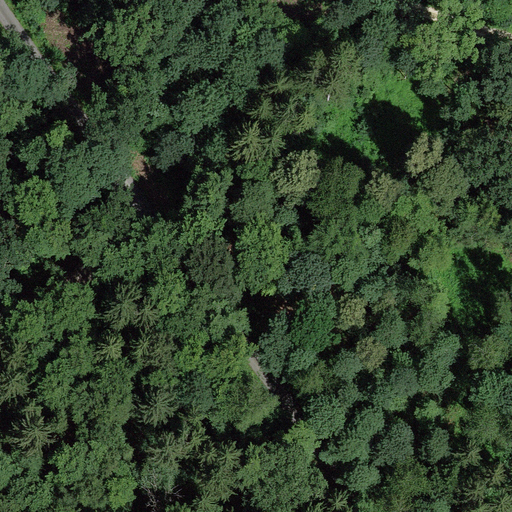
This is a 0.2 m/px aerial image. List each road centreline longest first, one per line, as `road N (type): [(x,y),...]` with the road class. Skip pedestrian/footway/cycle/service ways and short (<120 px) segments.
road 1 (track): [(131,187),(367,511)]
road 2 (track): [(131,187),(0,11)]
road 3 (track): [(131,187),(109,258),(53,296),(0,313)]
road 4 (track): [(378,0),(511,43)]
